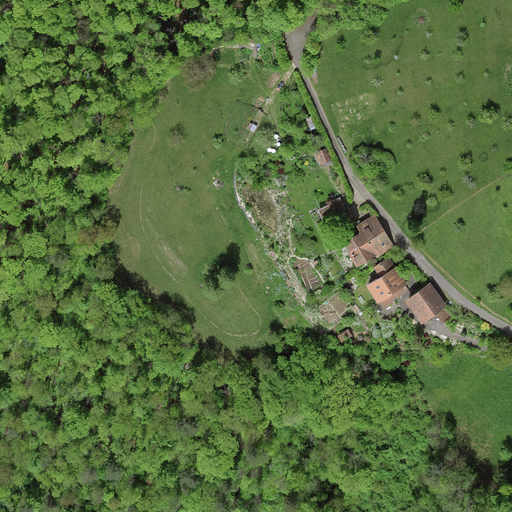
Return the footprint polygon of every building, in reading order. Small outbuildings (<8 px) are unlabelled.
[(322,164),(324,167),(331,164),(325,149),(317,153),(321,164),(322,164)] [(326,207),(331,219),(338,216),(333,204),(326,207)] [(349,253),(357,266),(392,245),(375,217),(357,228),(360,233),(344,242),(351,252),(349,253)] [(392,301),(392,300),(397,296),(396,295),(399,293),(400,295),(407,290),(387,258),(374,267),(378,274),(376,276),(378,278),(368,285),(379,301),(379,300),(384,307),(392,301)] [(443,307),(427,285),(408,298),(424,321),(443,307)]
